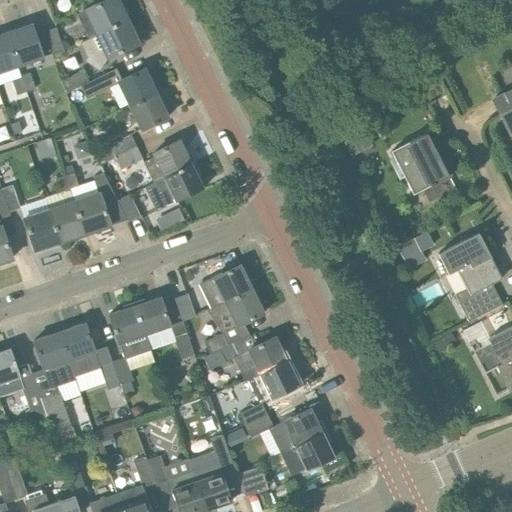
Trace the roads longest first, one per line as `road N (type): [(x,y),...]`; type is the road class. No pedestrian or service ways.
road 1 (residential): [(400,492),(265,217)]
road 2 (residential): [(0,310),(265,217)]
road 3 (residential): [(265,217),(162,0)]
